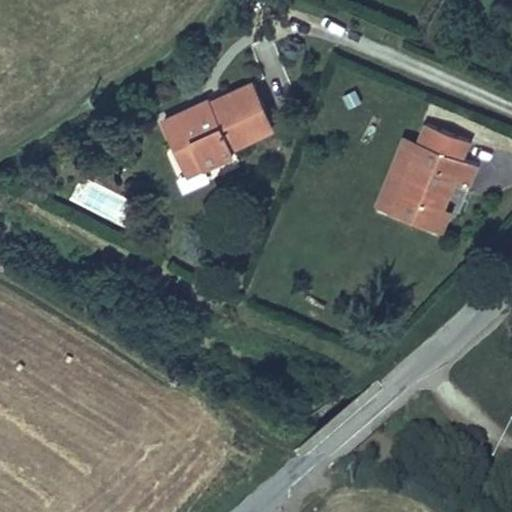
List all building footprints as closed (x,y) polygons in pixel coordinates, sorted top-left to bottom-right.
[(209,91),(162,112),(174,140),(190,133),(203,160),(232,147),(228,137),(268,119),(249,77),(219,90),(222,96),(214,100),(209,91)] [(390,205),(388,208),(431,224),(440,200),(451,174),(468,181),(477,158),(460,151),(468,133),(425,116),(416,138),(390,205)] [(174,140),(187,167),(203,160),(190,133),(174,140)] [(390,205),(416,138),(402,133),(376,199),(390,205)] [(450,203),(440,200),(431,224),(440,228),(450,203)]
